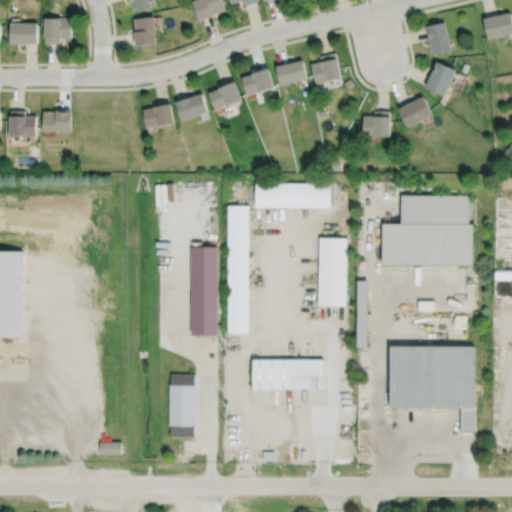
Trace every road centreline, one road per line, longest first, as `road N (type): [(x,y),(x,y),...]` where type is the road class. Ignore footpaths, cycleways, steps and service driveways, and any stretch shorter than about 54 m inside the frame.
road 1 (residential): [(0,483),(511,484)]
road 2 (residential): [(0,75),(153,72),(239,41),(416,0)]
